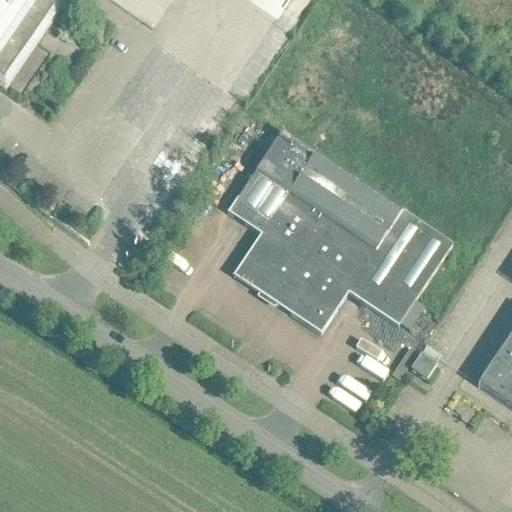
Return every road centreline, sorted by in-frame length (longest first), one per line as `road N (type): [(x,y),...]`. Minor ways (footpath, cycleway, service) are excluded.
road 1 (secondary): [(360,511),(0,271)]
road 2 (unknown): [(136,198),(89,170),(78,157),(79,135),(91,110),(156,38)]
road 3 (unknown): [(136,198),(220,72)]
road 4 (unknown): [(64,313),(136,198)]
